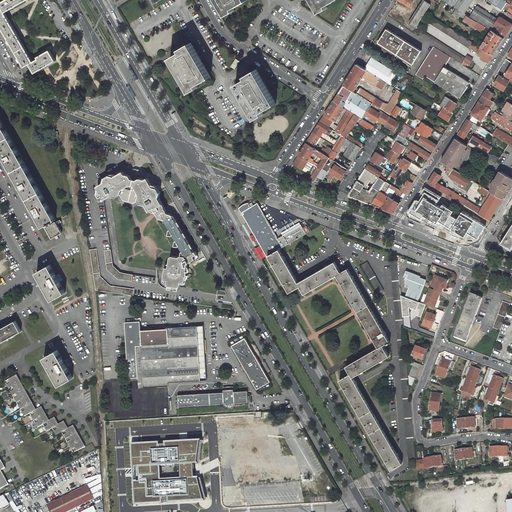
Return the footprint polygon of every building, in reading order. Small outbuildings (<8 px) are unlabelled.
[(5,0),(0,3),(3,8),(5,12),(26,0),(5,0)] [(218,0),(227,15),(235,10),(234,8),(247,0),(218,0)] [(312,0),(320,12),(328,8),(326,5),(335,0),(312,0)] [(431,4),(424,0),(423,0),(409,23),(416,27),(431,4)] [(443,0),(464,13),(472,0),(443,0)] [(504,0),(487,0),(501,10),(504,6),(507,2),(504,0)] [(5,12),(3,8),(0,9),(0,26),(1,26),(6,35),(15,29),(5,12)] [(488,17),(475,9),(470,17),(477,21),(483,25),(488,17)] [(470,17),(466,15),(463,21),(474,27),(477,21),(470,17)] [(473,42),(431,16),(427,22),(469,48),(470,46),(473,42)] [(486,27),(491,30),(496,22),(488,17),(483,25),(486,27)] [(504,38),(511,25),(511,23),(501,17),(499,17),(499,18),(496,22),(491,30),(504,38)] [(483,25),(477,21),(474,27),(482,32),(486,27),(483,25)] [(25,47),(15,29),(6,35),(9,40),(8,41),(10,44),(11,43),(16,52),(25,47)] [(421,50),(387,29),(378,42),(413,64),(421,50)] [(463,57),(422,30),(418,35),(433,45),(451,57),(462,64),(465,58),(463,57)] [(504,38),(491,30),(480,47),(493,55),(504,38)] [(181,51),(170,58),(190,92),(198,87),(197,85),(211,77),(191,42),(180,49),(181,51)] [(475,44),(473,42),(470,46),(472,48),(477,52),(480,48),(474,45),(475,44)] [(451,57),(433,45),(424,60),(442,70),(442,71),(451,57)] [(34,61),(25,47),(16,52),(19,58),(18,59),(20,62),(21,61),(24,67),(29,64),(34,61)] [(493,55),(480,47),(480,48),(477,52),(482,55),(481,58),(488,63),(493,55)] [(56,61),(50,50),(38,57),(39,58),(34,61),(29,64),(35,73),(56,61)] [(465,58),(462,64),(465,66),(467,63),(469,64),(472,59),(467,55),(465,58)] [(398,74),(372,57),(365,69),(366,70),(386,82),(391,85),(398,74)] [(236,59),(231,66),(235,69),(240,61),(236,59)] [(442,70),(424,60),(415,74),(423,79),(425,76),(435,82),(442,70)] [(365,69),(357,64),(344,85),(353,91),(361,79),(366,70),(365,69)] [(247,78),(236,84),(255,119),(264,114),(262,112),(276,103),(256,69),(245,75),(247,78)] [(386,82),(366,70),(361,79),(364,81),(370,83),(382,90),(386,82)] [(442,71),(442,70),(435,82),(461,98),(465,90),(464,89),(467,86),(442,71)] [(504,78),(500,75),(494,85),(504,91),(510,81),(504,78)] [(334,101),(344,108),(349,110),(355,114),(359,117),(362,119),(365,115),(370,107),(371,105),(372,103),(356,93),(353,91),(344,85),(334,101)] [(434,101),(408,85),(406,90),(431,106),(434,101)] [(383,103),(360,88),(356,93),(372,103),(379,108),(380,108),(383,103)] [(403,93),(397,89),(388,104),(383,103),(380,108),(390,115),(397,104),(402,96),(403,93)] [(494,93),(487,89),(479,102),(489,108),(495,111),(499,105),(494,102),(495,101),(491,98),(494,93)] [(446,97),(441,105),(444,107),(452,112),(457,104),(446,97)] [(426,110),(410,100),(408,103),(415,107),(411,113),(421,119),(426,110)] [(344,108),(334,101),(325,114),(336,121),(344,108)] [(489,108),(479,102),(471,114),(482,121),(489,108)] [(511,104),(507,102),(502,110),(504,111),(502,115),(508,119),(510,120),(511,116),(511,115),(511,113),(511,104)] [(402,108),(397,105),(391,114),(396,117),(402,108)] [(381,114),(370,107),(365,115),(376,122),(378,120),(385,125),(390,117),(382,112),(381,114)] [(452,112),(444,107),(439,115),(448,121),(453,113),(452,112)] [(355,114),(349,110),(338,126),(335,131),(341,135),(351,119),(355,114)] [(492,118),(511,129),(511,121),(510,120),(508,119),(502,115),(497,113),(496,112),(492,118)] [(359,117),(355,114),(351,119),(356,122),(359,117)] [(482,121),(471,114),(468,119),(479,125),(482,121)] [(334,122),(324,116),(320,122),(333,130),(335,131),(338,126),(333,123),(334,122)] [(399,124),(390,117),(385,125),(385,126),(394,131),(399,124)] [(0,149),(3,155),(6,161),(18,182),(22,189),(33,210),(37,216),(43,227),(45,226),(54,221),(56,220),(0,119),(0,149)] [(356,122),(351,119),(341,135),(346,138),(356,122)] [(374,126),(363,119),(361,123),(371,130),(374,126)] [(479,125),(468,119),(461,129),(467,133),(469,134),(473,128),(474,129),(478,131),(481,126),(479,126),(479,125)] [(333,130),(320,122),(317,127),(330,134),(333,130)] [(418,132),(422,135),(427,138),(433,128),(423,122),(419,128),(418,127),(415,131),(418,132)] [(411,128),(404,124),(394,139),(395,140),(397,141),(405,146),(407,147),(412,151),(416,145),(405,138),(411,128)] [(338,141),(316,128),(313,132),(320,136),(335,146),(338,141)] [(511,137),(497,128),(493,134),(508,144),(511,145),(511,137)] [(458,135),(463,138),(466,140),(469,134),(467,133),(461,129),(458,135)] [(320,136),(313,132),(307,143),(313,147),(320,136)] [(346,138),(341,135),(338,141),(335,146),(328,156),(330,157),(333,159),(343,142),(346,138)] [(394,139),(387,135),(385,139),(393,144),(395,140),(394,139)] [(427,138),(422,135),(419,140),(434,150),(437,144),(432,141),(427,138)] [(480,140),(473,136),(470,141),(489,152),(492,147),(489,145),(480,140)] [(362,144),(352,137),(350,140),(353,142),(360,147),(362,144)] [(350,140),(346,138),(343,142),(350,146),(353,142),(350,140)] [(456,138),(441,162),(448,166),(451,168),(453,169),(467,145),(465,144),(456,138)] [(405,146),(397,141),(392,150),(399,154),(399,155),(405,146)] [(360,147),(353,142),(350,146),(345,155),(347,156),(353,160),(362,148),(360,147)] [(313,147),(307,143),(299,155),(308,161),(310,157),(314,152),(316,149),(313,147)] [(416,145),(412,151),(418,154),(427,160),(431,154),(416,145)] [(412,151),(407,147),(404,152),(402,156),(405,158),(406,159),(409,155),(414,159),(418,154),(412,151)] [(328,156),(316,149),(314,152),(318,155),(323,159),(319,165),(318,167),(322,169),(330,157),(328,156)] [(399,154),(392,150),(387,158),(396,164),(399,161),(396,159),(399,154)] [(384,157),(377,152),(371,160),(379,165),(384,157)] [(487,153),(485,156),(496,163),(498,160),(487,153)] [(308,161),(299,155),(293,164),(306,172),(308,169),(304,167),(306,163),(308,161)] [(406,159),(405,158),(404,159),(401,158),(399,161),(396,164),(403,169),(406,171),(411,162),(406,159)] [(348,169),(337,162),(331,172),(342,179),(346,173),(348,169)] [(382,172),(369,164),(366,169),(379,177),(382,172)] [(403,169),(396,164),(394,169),(397,171),(393,177),(396,179),(403,169)] [(318,167),(309,180),(314,182),(317,177),(322,169),(318,167)] [(124,170),(114,176),(110,175),(104,178),(103,183),(111,196),(116,197),(120,195),(124,201),(134,204),(140,201),(142,205),(146,206),(147,205),(150,212),(151,212),(152,212),(155,213),(156,213),(160,219),(164,221),(166,221),(166,222),(172,218),(173,215),(169,214),(168,212),(168,211),(166,208),(161,198),(162,193),(159,188),(154,187),(148,177),(144,176),(143,172),(139,169),(136,168),(131,169),(129,172),(124,170)] [(327,172),(322,169),(322,170),(317,177),(323,179),(327,172)] [(386,181),(382,179),(379,177),(366,169),(350,194),(350,196),(371,204),(380,191),(386,181)] [(470,179),(454,170),(450,177),(455,180),(465,187),(470,179)] [(501,198),(511,178),(511,177),(501,171),(489,191),(492,193),(501,198)] [(441,176),(434,172),(427,183),(436,188),(446,194),(449,189),(442,185),(439,184),(441,181),(438,180),(441,176)] [(407,180),(401,191),(406,194),(412,183),(407,180)] [(391,185),(386,181),(380,191),(371,204),(382,208),(389,197),(385,194),(391,185)] [(99,189),(103,196),(99,198),(104,199),(105,200),(111,196),(103,183),(97,186),(99,189)] [(401,191),(391,185),(385,194),(389,197),(390,198),(394,191),(404,197),(406,194),(401,191)] [(442,196),(426,186),(411,212),(422,219),(425,214),(465,238),(468,232),(478,238),(486,224),(462,210),(457,218),(452,215),(454,211),(438,202),(442,196)] [(451,191),(449,189),(446,194),(463,204),(466,199),(451,191)] [(501,198),(492,193),(479,214),(489,220),(502,199),(501,198)] [(118,201),(117,197),(116,197),(111,198),(120,261),(126,260),(118,201)] [(390,198),(389,197),(382,208),(394,212),(400,204),(390,198)] [(104,251),(111,250),(103,199),(97,200),(104,251)] [(481,209),(466,199),(463,204),(464,205),(478,213),(481,209)] [(240,208),(267,256),(268,255),(279,249),(254,206),(250,207),(248,203),(245,204),(244,207),(242,206),(240,208)] [(277,239),(257,204),(254,206),(279,249),(282,247),(277,239)] [(185,283),(187,265),(189,265),(194,262),(193,260),(195,259),(194,256),(197,254),(195,251),(194,252),(176,221),(177,221),(178,220),(176,217),(174,219),(173,218),(172,218),(166,222),(166,221),(164,221),(163,223),(167,224),(170,230),(169,231),(168,236),(172,236),(174,236),(176,241),(175,241),(174,247),(178,247),(180,247),(183,251),(181,252),(181,254),(181,255),(179,256),(172,256),(170,257),(169,264),(168,269),(165,268),(165,271),(164,281),(168,281),(168,286),(169,286),(169,290),(179,291),(179,287),(181,288),(181,283),(185,283)] [(195,251),(178,220),(177,221),(176,221),(194,252),(195,251)] [(54,221),(45,226),(52,238),(62,233),(56,221),(54,222),(54,221)] [(300,224),(285,232),(286,234),(277,239),(282,247),(309,232),(306,226),(302,227),(300,224)] [(511,248),(511,224),(500,243),(511,250),(511,248)] [(90,250),(96,290),(104,291),(129,295),(133,295),(134,295),(134,294),(135,289),(110,285),(100,276),(96,249),(90,250)] [(279,249),(268,255),(272,263),(289,292),(298,288),(300,286),(298,282),(279,249)] [(131,281),(132,275),(120,273),(113,266),(111,250),(104,251),(107,269),(118,279),(131,281)] [(157,270),(163,271),(164,265),(129,260),(128,266),(156,270),(157,270)] [(335,261),(298,282),(300,286),(304,293),(311,290),(314,288),(332,278),(334,277),(336,275),(341,273),(335,261)] [(367,262),(361,265),(378,294),(383,291),(367,262)] [(397,262),(391,262),(411,456),(416,456),(397,262)] [(37,272),(52,300),(66,293),(60,282),(56,275),(50,265),(37,272)] [(390,342),(347,269),(341,273),(336,275),(354,307),(359,315),(372,337),(379,348),(382,346),(390,342)] [(418,301),(426,280),(415,276),(416,274),(406,271),(404,277),(405,277),(405,279),(406,280),(405,282),(407,283),(405,286),(409,288),(406,296),(410,298),(418,301)] [(132,275),(131,281),(157,285),(158,279),(132,275)] [(431,286),(441,290),(442,290),(443,288),(445,287),(446,284),(448,280),(435,275),(431,286)] [(431,286),(424,304),(427,305),(433,307),(434,303),(436,304),(440,292),(441,292),(442,290),(441,290),(431,286)] [(468,344),(486,296),(474,291),(471,301),(469,300),(467,304),(469,305),(461,326),(459,325),(458,329),(460,330),(456,339),(468,344)] [(401,294),(404,326),(411,326),(410,298),(406,296),(401,294)] [(505,301),(496,325),(494,328),(501,331),(511,304),(505,301)] [(420,302),(418,308),(421,309),(419,315),(423,317),(427,305),(424,304),(420,302)] [(437,315),(428,311),(424,324),(432,327),(437,315)] [(0,342),(21,331),(15,321),(7,325),(6,323),(2,326),(3,327),(0,329),(0,342)] [(168,382),(194,381),(193,380),(200,380),(197,326),(167,328),(167,329),(141,331),(140,321),(125,322),(126,336),(129,377),(139,377),(139,380),(139,388),(145,387),(168,386),(168,382)] [(271,382),(246,339),(233,346),(258,389),(271,382)] [(426,348),(417,344),(415,349),(413,354),(411,358),(418,361),(419,357),(423,358),(426,348)] [(407,352),(413,354),(415,349),(406,345),(407,352)] [(379,348),(346,367),(350,374),(353,378),(361,373),(379,363),(384,360),(388,357),(382,346),(379,348)] [(44,357),(60,385),(73,377),(67,367),(63,360),(57,350),(44,357)] [(413,365),(410,374),(409,376),(415,378),(420,364),(415,361),(413,365)] [(453,370),(456,363),(452,362),(451,363),(444,361),(441,368),(449,372),(450,368),(453,370)] [(482,368),(474,365),(472,370),(470,369),(467,375),(469,376),(467,382),(465,381),(463,386),(465,387),(463,395),(471,398),(472,395),(474,396),(477,389),(475,388),(477,383),(479,384),(482,375),(480,374),(482,368)] [(441,368),(438,376),(446,380),(449,372),(441,368)] [(504,376),(495,372),(494,376),(492,375),(489,382),(491,383),(489,388),(487,387),(485,394),(487,395),(484,402),(488,404),(493,406),(494,403),(496,404),(499,396),(497,396),(498,391),(500,392),(503,385),(501,384),(504,376)] [(381,427),(353,378),(350,374),(340,380),(339,380),(360,417),(370,434),(387,463),(391,469),(402,463),(381,427)] [(17,375),(5,382),(9,389),(13,396),(17,402),(21,409),(25,416),(30,413),(36,410),(17,375)] [(179,406),(224,403),(224,405),(235,404),(234,403),(248,402),(248,395),(247,391),(234,392),(234,389),(223,390),(223,392),(178,395),(179,406)] [(442,396),(433,394),(432,403),(441,404),(442,396)] [(431,403),(430,411),(440,413),(441,404),(432,403),(431,403)] [(34,420),(38,427),(43,424),(50,421),(42,407),(36,410),(30,413),(34,420)] [(50,421),(43,424),(47,431),(53,428),(59,424),(55,418),(50,421)] [(475,428),(474,418),(466,419),(467,428),(475,428)] [(466,419),(457,420),(458,429),(467,428),(466,419)] [(435,430),(435,434),(446,433),(446,429),(444,429),(443,420),(433,421),(434,430),(435,430)] [(505,420),(493,420),(493,429),(505,429),(505,420)] [(53,428),(57,435),(62,432),(68,429),(64,421),(59,424),(53,428)] [(68,429),(62,432),(66,439),(70,446),(74,453),(85,446),(74,426),(68,429)] [(319,464),(304,435),(297,439),(297,438),(294,439),(297,444),(298,444),(310,466),(316,463),(317,465),(319,464)] [(201,440),(132,444),(135,504),(204,500),(199,478),(195,478),(194,464),(198,463),(201,440)] [(499,457),(498,447),(490,447),(490,449),(488,449),(487,449),(487,450),(486,451),(487,451),(487,452),(488,453),(490,453),(490,457),(499,457)] [(500,447),(498,447),(499,457),(499,460),(499,462),(502,461),(502,460),(503,460),(509,460),(509,455),(507,455),(507,452),(507,447),(500,447)] [(474,458),(473,448),(464,449),(465,459),(474,458)] [(464,449),(456,450),(458,460),(465,459),(464,449)] [(443,466),(442,457),(434,458),(435,467),(443,466)] [(418,469),(435,467),(434,458),(426,459),(426,462),(425,462),(425,460),(417,461),(418,469)] [(0,470),(0,489),(9,484),(7,481),(3,474),(1,470),(0,470)] [(88,485),(47,505),(50,511),(66,511),(94,499),(88,485)] [(4,498),(0,499),(0,510),(2,509),(9,506),(8,504),(4,498)] [(511,511),(511,498),(502,500),(502,511),(511,511)] [(112,511),(122,511),(122,500),(112,500),(112,511)]
